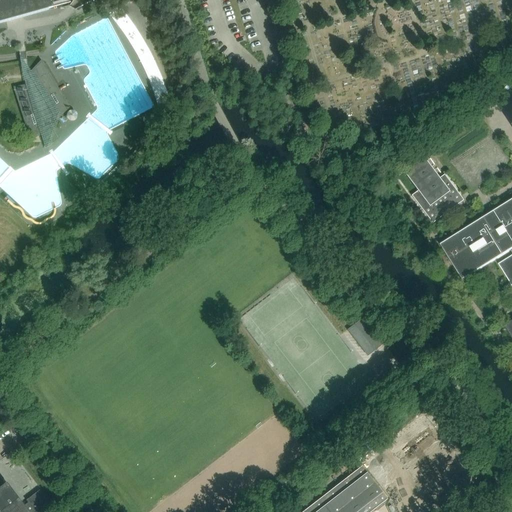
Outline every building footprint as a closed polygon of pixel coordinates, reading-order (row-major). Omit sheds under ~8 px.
[(0,0),(0,21),(53,7),(52,4),(54,0),(0,0)] [(119,27),(116,29),(156,106),(172,98),(129,15),(117,22),(119,27)] [(41,63),(30,73),(57,119),(61,114),(68,107),(41,63)] [(30,86),(15,89),(32,139),(45,131),(30,86)] [(486,113),(504,99),(498,90),(479,105),(486,113)] [(69,111),(67,112),(66,115),(66,117),(66,118),(68,120),(69,121),(72,122),(73,122),(75,121),(76,120),(77,118),(77,116),(77,115),(76,113),(75,112),(74,111),(73,111),(71,111),(69,111)] [(137,148),(132,155),(138,160),(143,154),(137,148)] [(416,192),(412,194),(432,223),(464,200),(446,173),(437,179),(422,157),(402,171),(416,192)] [(511,200),(441,245),(463,280),(511,248),(511,200)] [(511,255),(498,264),(511,285),(511,321),(505,326),(511,337),(511,255)] [(366,315),(352,326),(347,330),(367,356),(394,335),(388,327),(381,333),(366,315)] [(418,361),(400,338),(386,348),(404,371),(418,361)] [(423,416),(390,442),(437,502),(429,508),(432,511),(435,511),(474,482),(469,476),(470,476),(423,416)] [(371,511),(374,509),(387,500),(361,466),(302,511),(371,511)] [(0,511),(49,511),(54,509),(40,490),(26,500),(29,504),(24,507),(7,484),(0,488),(0,511)]
